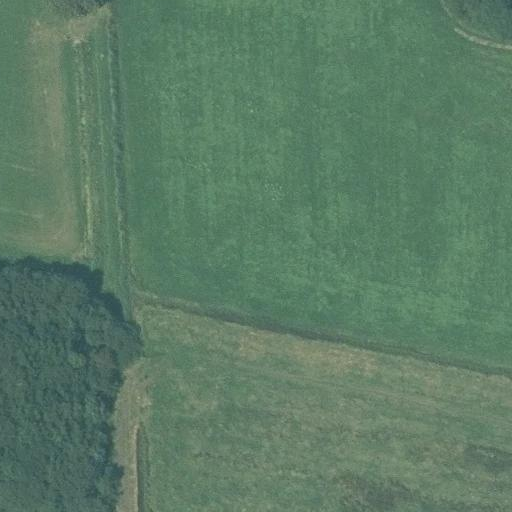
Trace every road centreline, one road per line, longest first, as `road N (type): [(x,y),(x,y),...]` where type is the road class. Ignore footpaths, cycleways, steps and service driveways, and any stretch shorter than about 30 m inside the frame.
road 1 (track): [(108,286),(91,0)]
road 2 (track): [(117,370),(124,511)]
